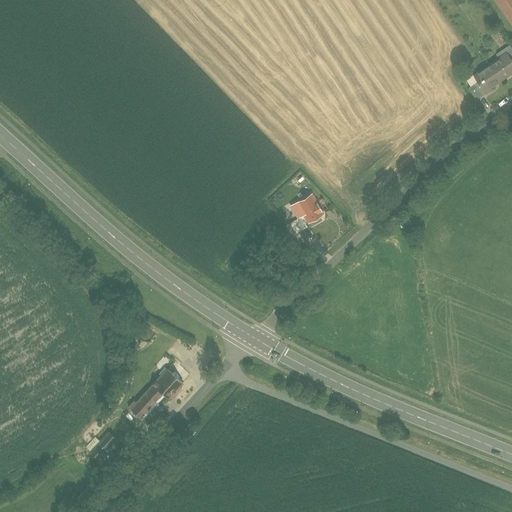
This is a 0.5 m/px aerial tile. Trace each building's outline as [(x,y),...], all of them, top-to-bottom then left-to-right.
[(511,0),(502,0),(511,15),(511,0)] [(507,53),(490,65),(501,81),(511,72),(511,59),(508,53),(507,53)] [(501,81),(490,65),(475,76),(474,75),(466,80),(471,87),(469,88),(477,100),(492,89),(491,87),(501,81)] [(314,193),(299,202),(311,223),(326,214),(314,193)] [(173,367),(157,385),(159,387),(167,394),(172,398),(173,396),(176,399),(186,387),(184,385),(188,380),(173,367)] [(159,387),(141,408),(149,415),(167,394),(159,387)] [(110,431),(99,440),(96,437),(86,446),(97,458),(118,439),(110,431)]
